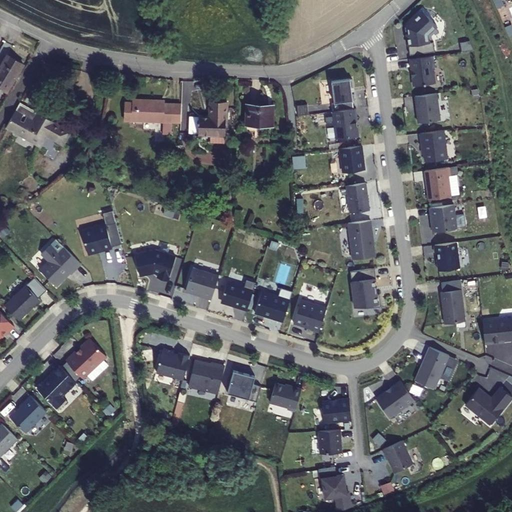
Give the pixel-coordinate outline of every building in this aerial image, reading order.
[(408,34),(411,55),(437,52),(435,42),(431,42),(430,34),(439,26),(424,11),(408,27),(409,29),(410,33),(408,34)] [(461,42),(462,52),(475,50),(471,41),(461,42)] [(0,88),(6,92),(22,63),(7,55),(0,66),(0,88)] [(416,86),(437,83),(435,70),(437,69),(435,56),(412,59),(414,71),(416,86)] [(332,81),(335,103),(356,100),(355,94),(353,94),(352,88),(354,87),(353,79),(332,81)] [(39,127),(47,132),(53,122),(69,131),(77,117),(27,89),(13,114),(25,120),(21,126),(35,134),(39,127)] [(185,117),(186,99),(169,98),(169,94),(138,92),(138,95),(131,94),(129,117),(137,117),(137,115),(167,117),(166,128),(174,129),(175,116),(185,117)] [(438,93),(416,96),(419,113),(419,116),(420,123),(441,120),(438,93)] [(204,112),(203,130),(214,131),(213,141),(229,142),(233,100),(215,98),(214,113),(204,112)] [(263,124),(277,126),(278,104),(251,103),(250,131),(263,131),(263,124)] [(359,137),(357,108),(333,111),(337,139),(359,137)] [(445,130),(421,134),(423,150),(425,149),(426,162),(449,159),(445,130)] [(365,170),(362,146),(341,148),(344,173),(365,170)] [(307,169),(306,155),(294,157),(295,170),(307,169)] [(450,168),(427,171),(429,186),(431,186),(431,191),(430,191),(431,200),(454,197),(450,168)] [(370,210),(367,183),(347,185),(351,213),(370,210)] [(455,205),(431,208),(432,219),(434,218),(435,232),(458,229),(455,205)] [(372,221),(371,220),(349,223),(353,259),(376,257),(374,242),(373,242),(372,237),(373,237),(372,228),(371,228),(370,221),(372,221)] [(117,222),(83,231),(89,253),(100,250),(100,248),(105,247),(105,248),(122,243),(117,222)] [(457,243),(435,245),(436,254),(438,254),(439,271),(460,269),(457,243)] [(72,273),(82,263),(75,257),(64,245),(59,251),(52,244),(42,253),(49,260),(40,269),(57,286),(67,276),(67,273),(69,271),(72,273)] [(156,249),(136,253),(141,275),(153,272),(152,271),(153,271),(159,273),(158,277),(169,280),(177,256),(156,249)] [(202,295),(212,298),(220,275),(194,267),(187,289),(203,294),(202,295)] [(377,279),(375,268),(351,271),(355,308),(367,306),(367,309),(382,307),(380,294),(377,295),(377,293),(378,293),(377,287),(375,279),(377,279)] [(238,307),(248,310),(257,282),(247,279),(245,287),(228,281),(222,300),(239,306),(238,307)] [(26,285),(6,304),(7,305),(7,307),(19,320),(40,300),(26,285)] [(461,290),(441,293),(445,325),(466,322),(461,290)] [(256,312),(284,321),(291,300),(262,291),(256,312)] [(205,309),(209,298),(198,294),(194,305),(205,309)] [(302,305),(302,303),(298,302),(291,324),(302,327),(304,325),(303,315),(303,310),(302,305)] [(320,333),(326,311),(304,304),(302,305),(303,310),(303,315),(304,325),(306,328),(320,333)] [(0,337),(3,335),(2,334),(5,331),(7,332),(14,325),(0,310),(0,337)] [(511,318),(483,322),(485,345),(505,343),(505,342),(511,340),(511,318)] [(66,359),(83,378),(107,356),(91,338),(76,352),(75,351),(66,359)] [(435,389),(449,356),(430,347),(416,380),(435,389)] [(184,379),(191,355),(179,352),(178,354),(174,353),(175,351),(164,348),(157,372),(184,379)] [(190,385),(220,393),(227,366),(213,363),(213,365),(209,363),(209,362),(197,359),(190,385)] [(62,395),(77,382),(61,365),(44,380),(42,378),(38,383),(39,384),(37,386),(58,409),(67,400),(62,395)] [(491,367),(485,379),(501,387),(507,376),(491,367)] [(256,376),(234,371),(228,393),(249,399),(249,400),(258,402),(262,386),(254,384),(256,376)] [(385,393),(377,398),(391,418),(415,400),(402,383),(401,381),(393,387),(393,388),(387,393),(386,392),(385,392),(385,393)] [(301,392),(302,390),(286,386),(276,383),(270,402),(288,408),(288,409),(296,411),(301,392)] [(466,404),(491,425),(511,399),(511,396),(501,388),(492,400),(488,397),(489,396),(479,388),(466,404)] [(31,395),(22,404),(42,416),(47,411),(31,395)] [(325,423),(352,420),(350,399),(337,400),(337,401),(323,402),(325,423)] [(15,410),(10,415),(26,431),(42,416),(22,404),(20,405),(22,407),(20,410),(15,410)] [(0,455),(18,438),(9,429),(2,423),(0,425),(0,455)] [(342,453),(341,430),(320,431),(321,454),(342,453)] [(413,464),(402,441),(383,450),(386,458),(388,457),(395,473),(413,464)] [(347,495),(344,475),(337,476),(323,478),(326,498),(347,495)] [(383,491),(393,489),(391,481),(381,484),(383,491)]
